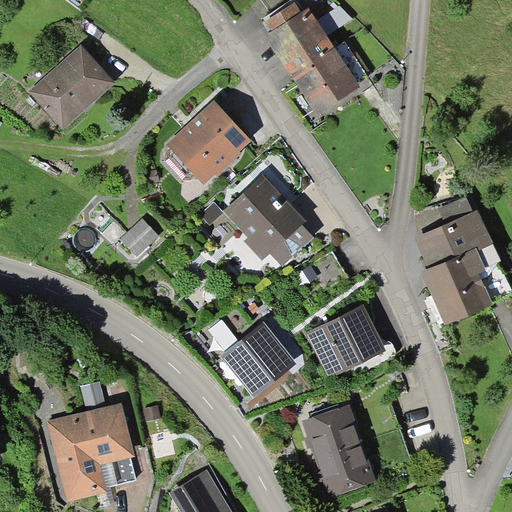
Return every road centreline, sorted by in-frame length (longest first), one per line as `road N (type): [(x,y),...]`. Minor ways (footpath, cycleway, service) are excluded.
road 1 (tertiary): [(0,276),(117,323),(178,368),(238,441),(275,511)]
road 2 (residential): [(387,273),(193,0)]
road 3 (residential): [(387,273),(406,178),(421,0)]
road 4 (residential): [(457,511),(418,340),(387,273)]
